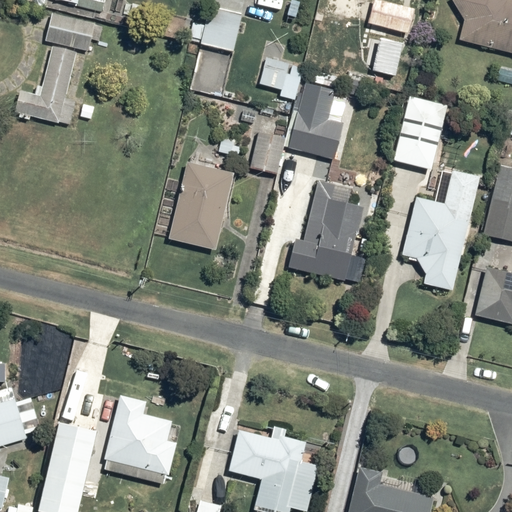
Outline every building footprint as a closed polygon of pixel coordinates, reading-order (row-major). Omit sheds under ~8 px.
[(414,10),(373,0),(372,0),(366,24),(407,34),(414,10)] [(511,0),(450,0),(463,21),(458,40),(511,52),(511,0)] [(232,53),(241,16),(207,8),(198,45),(232,53)] [(51,13),(44,42),(87,52),(90,39),(98,41),(102,26),(51,13)] [(51,47),(39,97),(18,92),(13,113),(69,127),(76,102),(63,99),(75,53),(51,47)] [(304,65),(265,55),(258,83),(281,89),(279,95),(295,99),(304,65)] [(226,72),(196,66),(191,90),(222,95),(226,72)] [(350,67),(347,86),(385,92),(388,73),(350,67)] [(296,112),(287,149),(333,160),(342,124),(339,123),(346,95),(305,85),(298,112),(296,112)] [(392,161),(430,170),(446,106),(408,97),(392,161)] [(96,102),(81,101),(79,119),(95,121),(96,102)] [(284,192),(288,175),(290,176),(294,154),(281,151),(285,130),(255,123),(246,167),(274,173),(271,190),(284,192)] [(221,133),(216,151),(239,157),(244,139),(221,133)] [(185,162),(167,240),(215,251),(233,174),(185,162)] [(511,168),(498,165),(481,235),(511,242),(511,168)] [(414,199),(401,255),(415,258),(424,274),(422,285),(451,292),(478,178),(451,172),(443,205),(414,199)] [(294,239),(288,268),(343,281),(354,233),(357,234),(363,208),(331,200),(335,185),(316,181),(302,241),(294,239)] [(511,274),(485,268),(474,316),(511,325),(511,274)] [(146,402),(119,396),(103,460),(167,476),(175,444),(166,442),(171,422),(142,415),(146,402)] [(0,448),(26,441),(14,399),(0,403),(0,448)] [(76,511),(95,433),(57,424),(37,511),(76,511)] [(270,440),(238,432),(229,472),(261,479),(255,508),(271,511),(289,511),(290,510),(296,511),(307,511),(318,466),(300,462),(305,444),(271,436),(270,440)] [(381,474),(358,468),(347,511),(429,511),(432,499),(378,486),(381,474)]
